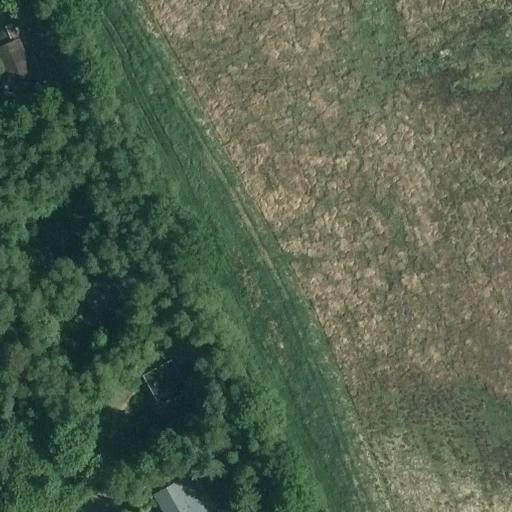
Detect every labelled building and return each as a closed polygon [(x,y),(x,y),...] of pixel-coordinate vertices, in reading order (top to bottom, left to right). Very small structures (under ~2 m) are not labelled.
[(13,24),(5,27),(10,40),(19,37),(13,24)] [(26,54),(19,38),(0,46),(0,57),(12,89),(37,79),(31,64),(36,62),(32,52),(26,54)] [(97,315),(136,293),(121,266),(82,288),(97,315)] [(143,376),(161,408),(184,394),(187,400),(198,393),(191,381),(185,384),(172,360),(143,376)] [(164,511),(206,511),(186,476),(179,480),(155,494),(164,511)]
